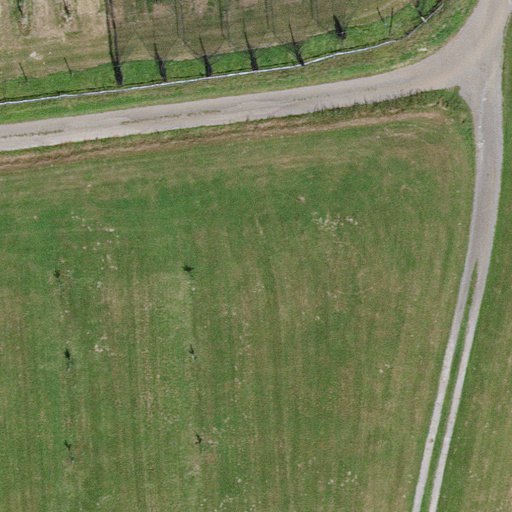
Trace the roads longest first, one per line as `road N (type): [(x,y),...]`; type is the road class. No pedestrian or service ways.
road 1 (track): [(507,0),(488,70),(496,167),(429,511)]
road 2 (track): [(0,135),(294,103),(488,70)]
